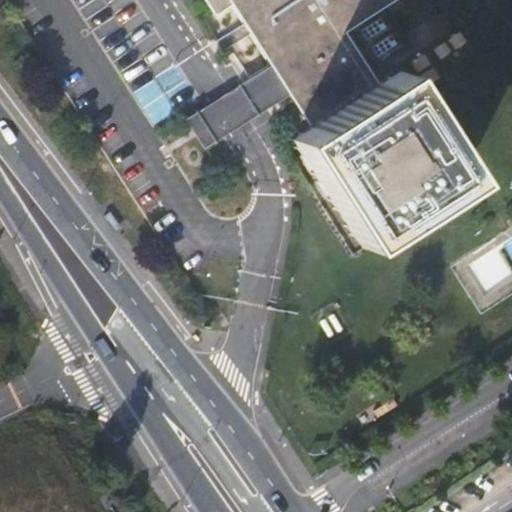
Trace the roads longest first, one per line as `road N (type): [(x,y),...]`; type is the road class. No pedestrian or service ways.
road 1 (secondary): [(293,511),(0,142)]
road 2 (secondary): [(65,278),(121,331),(259,511)]
road 3 (secondary): [(65,278),(103,350),(214,511)]
road 4 (unclassified): [(309,511),(511,378)]
road 5 (secondary): [(0,166),(65,278)]
